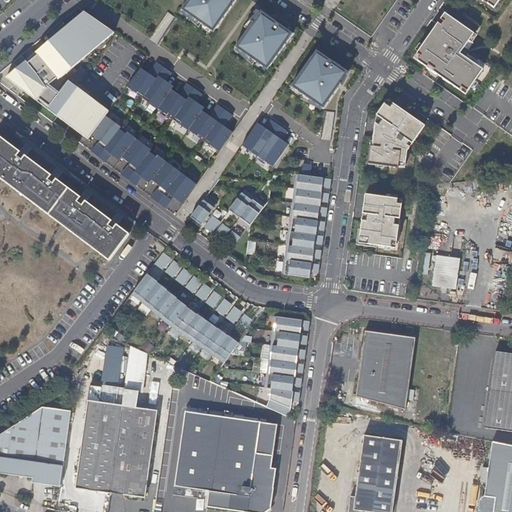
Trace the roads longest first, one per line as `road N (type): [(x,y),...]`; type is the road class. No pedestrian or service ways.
road 1 (residential): [(0,103),(251,287),(327,304)]
road 2 (residential): [(327,304),(358,104),(382,66)]
road 3 (residential): [(297,511),(327,304)]
road 4 (residential): [(327,304),(511,330)]
road 5 (unclassified): [(484,137),(382,66)]
